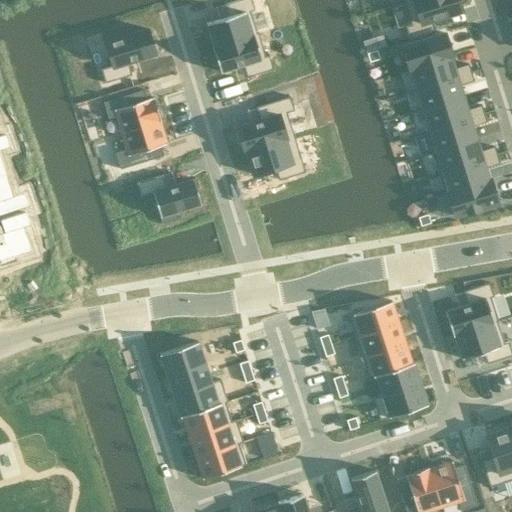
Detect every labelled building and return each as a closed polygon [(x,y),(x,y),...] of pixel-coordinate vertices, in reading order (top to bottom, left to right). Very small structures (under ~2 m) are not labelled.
[(228,16),(206,23),(213,46),(212,47),(212,48),(258,33),(258,32),(257,33),(250,11),(255,10),(251,0),(236,0),(224,4),(228,16)] [(458,0),(410,0),(404,2),(411,25),(405,26),(409,40),(435,32),(432,20),(461,10),(458,0)] [(114,65),(102,69),(105,82),(130,74),(126,61),(153,53),(146,29),(121,37),(118,30),(104,34),(114,65)] [(258,33),(212,48),(220,72),(243,65),(247,77),(273,69),(269,55),(265,56),(258,33)] [(445,33),(401,46),(408,69),(452,56),(445,33)] [(377,50),(367,53),(370,62),(379,59),(377,50)] [(452,56),(408,69),(409,70),(411,69),(417,89),(471,72),(468,64),(453,69),(450,57),(452,57),(452,56)] [(471,72),(417,89),(424,110),(462,98),(458,85),(473,81),(471,72)] [(109,117),(104,118),(109,135),(121,131),(121,132),(159,120),(153,98),(146,100),(143,90),(104,102),(109,117)] [(260,119),(237,126),(244,150),(293,135),(286,112),(294,110),(290,96),(256,107),(260,119)] [(462,98),(424,110),(429,128),(430,129),(425,131),(484,114),(481,105),(466,110),(462,98)] [(91,110),(88,102),(77,105),(79,113),(91,110)] [(484,114),(425,131),(432,152),(475,139),(471,127),(486,122),(484,114)] [(127,150),(116,153),(121,167),(162,154),(159,145),(166,143),(159,120),(121,132),(127,150)] [(0,175),(6,174),(0,156),(0,150),(10,147),(5,134),(0,135),(0,175)] [(293,135),(244,150),(245,151),(246,151),(253,174),(275,167),(279,180),(305,172),(293,135)] [(475,139),(432,152),(438,173),(496,155),(494,146),(479,151),(475,139)] [(496,155),(438,173),(445,194),(490,179),(490,178),(488,179),(484,168),(499,163),(496,155)] [(6,174),(0,175),(0,215),(21,209),(29,206),(24,193),(13,196),(6,174)] [(162,175),(137,183),(141,195),(153,192),(162,223),(177,218),(175,211),(200,203),(192,179),(165,188),(162,175)] [(490,179),(445,194),(445,195),(447,194),(454,216),(466,212),(479,208),(478,208),(497,202),(490,179)] [(0,221),(3,232),(0,233),(0,263),(0,265),(15,260),(14,256),(31,251),(23,227),(30,225),(25,211),(0,219),(0,221)] [(428,214),(418,217),(421,226),(430,223),(428,214)] [(467,303),(444,311),(452,335),(496,320),(496,319),(493,320),(486,299),(494,296),(489,282),(463,291),(467,303)] [(391,300),(348,314),(355,336),(398,322),(391,300)] [(496,320),(452,335),(452,336),(453,335),(461,358),(483,351),(487,364),(511,355),(511,352),(508,341),(504,343),(496,320)] [(398,322),(355,336),(361,357),(405,342),(398,322)] [(328,334),(319,337),(322,347),(331,344),(328,334)] [(241,340),(232,342),(235,352),(244,349),(241,340)] [(198,341),(159,353),(166,375),(205,362),(198,341)] [(405,342),(361,357),(368,377),(414,362),(413,361),(411,362),(405,342)] [(331,344),(322,347),(325,356),(334,353),(331,344)] [(248,360),(239,363),(242,373),(251,370),(248,360)] [(205,362),(166,375),(173,395),(221,380),(220,379),(211,382),(205,362)] [(414,362),(368,377),(368,378),(375,376),(381,394),(372,397),(372,398),(420,383),(414,362)] [(251,370),(242,373),(245,382),(254,380),(251,370)] [(341,375),(333,378),(336,388),(344,385),(341,375)] [(221,380),(173,395),(179,416),(227,400),(221,380)] [(420,383),(372,398),(379,420),(427,404),(420,383)] [(344,385),(336,388),(339,397),(347,394),(344,385)] [(227,400),(179,416),(180,417),(182,416),(188,436),(236,420),(236,419),(227,422),(221,404),(228,401),(227,400)] [(261,402),(252,404),(256,414),(264,411),(261,402)] [(264,411),(256,414),(259,423),(267,421),(264,411)] [(355,417),(346,420),(349,430),(358,427),(357,425),(355,417)] [(236,420),(188,436),(195,456),(243,441),(236,420)] [(493,456),(481,460),(489,486),(511,479),(511,432),(510,426),(509,426),(509,427),(486,435),(493,456)] [(271,432),(257,436),(264,457),(278,453),(271,432)] [(243,441),(195,456),(202,478),(245,464),(239,443),(243,442),(243,441)] [(429,467),(428,467),(441,507),(458,501),(460,510),(476,505),(463,464),(454,467),(452,461),(429,468),(429,467)] [(407,481),(398,484),(406,511),(425,511),(441,507),(428,467),(405,475),(407,481)] [(358,505),(346,509),(346,511),(388,511),(374,470),(349,478),(358,505)] [(308,511),(302,493),(278,501),(281,511),(308,511)] [(277,503),(254,510),(254,511),(281,511),(278,501),(277,502),(277,503)]
